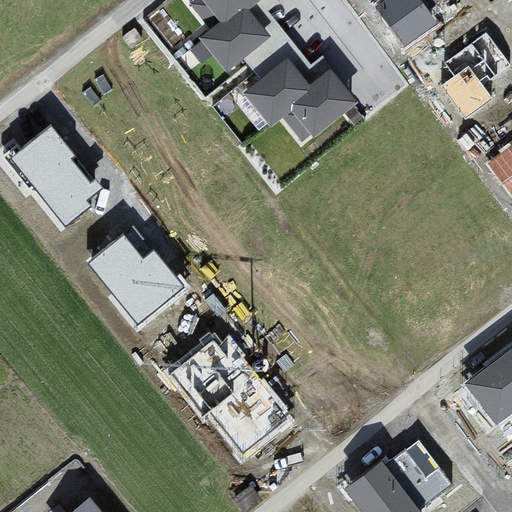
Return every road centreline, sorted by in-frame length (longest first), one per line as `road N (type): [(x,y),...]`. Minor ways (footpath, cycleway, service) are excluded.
road 1 (residential): [(511,313),(265,511)]
road 2 (residential): [(149,0),(0,122)]
